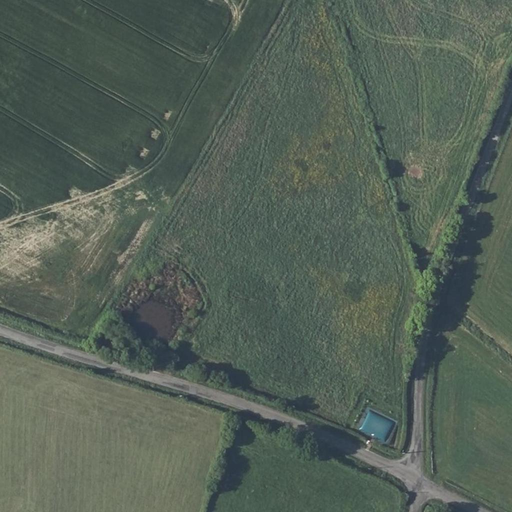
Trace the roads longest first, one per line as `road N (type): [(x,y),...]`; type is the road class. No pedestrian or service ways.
road 1 (unclassified): [(0,329),(280,418),(414,477)]
road 2 (unclassified): [(511,93),(425,335),(414,477)]
